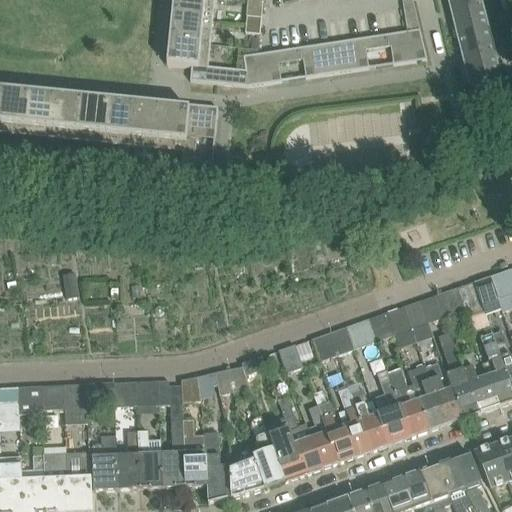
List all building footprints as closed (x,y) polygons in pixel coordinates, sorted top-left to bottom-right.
[(170,18),(170,19),(213,23),(215,0),(173,0),(172,18),(170,18)] [(449,0),(459,39),(488,32),(480,0),(449,0)] [(402,3),(404,14),(415,12),(412,2),(412,1),(402,3)] [(404,14),(406,24),(417,22),(415,12),(404,14)] [(168,42),(211,46),(213,23),(170,19),(172,20),(170,42),(168,42)] [(248,19),(247,27),(261,29),(262,20),(248,19)] [(420,33),(417,22),(406,24),(407,35),(420,33)] [(511,39),(511,26),(501,29),(504,41),(511,39)] [(260,37),(261,29),(247,27),(247,36),(260,37)] [(500,79),(488,32),(459,39),(458,39),(470,88),(498,81),(499,82),(501,82),(501,79),(500,79)] [(420,33),(407,35),(333,46),(337,76),(369,71),(369,68),(368,69),(366,53),(391,49),(393,65),(393,67),(427,62),(420,33)] [(248,89),(246,74),(208,70),(211,46),(168,42),(168,43),(169,43),(167,65),(165,65),(165,66),(167,66),(167,68),(192,70),(192,76),(191,76),(190,84),(191,84),(248,89)] [(243,59),(246,74),(248,89),(282,84),(281,82),(279,66),(303,63),(306,78),(305,78),(305,80),(306,81),(337,76),(333,46),(277,54),(258,57),(243,59)] [(0,135),(25,138),(30,96),(29,95),(29,94),(27,94),(27,95),(3,93),(0,126),(0,135)] [(54,98),(30,96),(25,138),(52,141),(56,98),(55,98),(55,96),(54,96),(54,98)] [(80,101),(56,98),(52,141),(78,144),(82,101),(81,101),(81,99),(80,99),(80,101)] [(104,146),(109,103),(107,103),(108,102),(106,101),(106,103),(82,101),(78,144),(104,146)] [(132,106),(109,103),(104,146),(131,149),(135,106),(134,106),(134,104),(133,104),(132,106)] [(157,152),(161,109),(160,109),(160,107),(159,107),(159,108),(135,106),(131,149),(157,152)] [(185,111),(161,109),(157,152),(183,154),(188,107),(185,107),(185,111)] [(218,110),(188,107),(183,154),(180,182),(179,197),(209,200),(212,166),(210,166),(194,164),(197,140),(212,141),(212,142),(215,142),(218,110)] [(22,181),(24,167),(15,166),(14,181),(22,181)] [(32,168),(24,167),(22,181),(31,182),(32,168)] [(68,171),(67,186),(75,187),(76,172),(68,171)] [(85,173),(76,172),(75,187),(83,187),(85,173)] [(127,192),(129,177),(120,176),(119,191),(127,192)] [(129,177),(127,192),(136,193),(137,178),(129,177)] [(171,181),(170,196),(179,197),(180,182),(171,181)] [(278,197),(290,196),(289,186),(277,187),(278,197)] [(511,271),(511,272),(490,280),(501,311),(503,316),(511,312),(511,271)] [(490,280),(474,285),(484,315),(485,317),(501,311),(490,280)] [(484,315),(480,303),(474,285),(456,291),(465,314),(467,321),(484,315)] [(437,298),(445,321),(465,314),(456,291),(437,298)] [(420,304),(428,327),(445,321),(437,298),(420,304)] [(420,304),(404,310),(412,332),(428,327),(420,304)] [(387,316),(395,339),(412,332),(404,310),(387,316)] [(369,322),(377,345),(395,339),(387,316),(369,322)] [(354,353),(377,345),(369,322),(345,331),(348,339),(349,339),(354,353)] [(332,343),(338,360),(354,354),(354,353),(349,339),(348,339),(345,331),(330,336),(332,343)] [(452,392),(463,423),(481,417),(476,402),(474,403),(473,399),(471,400),(466,387),(468,387),(459,361),(459,360),(450,335),(438,340),(449,371),(452,370),(454,375),(447,378),(452,392)] [(330,336),(312,342),(320,366),(338,360),(332,343),(330,336)] [(492,337),(480,341),(489,364),(482,367),(485,375),(488,379),(500,410),(511,405),(511,397),(509,390),(511,390),(510,386),(511,385),(507,373),(505,373),(496,348),(493,338),(492,337)] [(505,345),(496,348),(505,373),(507,373),(511,385),(510,386),(511,390),(509,390),(511,397),(511,357),(510,358),(505,345)] [(303,371),(295,348),(278,354),(287,377),(303,371)] [(459,360),(459,361),(468,387),(466,387),(471,400),(473,399),(474,403),(476,402),(481,417),(496,411),(499,410),(500,410),(488,379),(485,380),(477,383),(473,371),(476,370),(471,356),(459,360)] [(438,366),(425,370),(435,398),(433,398),(439,416),(443,415),(447,428),(463,423),(452,392),(445,395),(440,382),(443,381),(438,366)] [(240,371),(229,373),(234,394),(249,391),(242,370),(240,371)] [(425,370),(408,376),(413,389),(429,435),(447,428),(443,415),(439,416),(433,398),(435,398),(425,370)] [(410,441),(429,435),(413,389),(407,391),(400,372),(388,376),(410,441)] [(229,373),(215,376),(218,388),(219,397),(234,394),(229,373)] [(384,399),(375,402),(380,417),(377,418),(388,449),(410,441),(388,376),(387,373),(376,377),(384,399)] [(215,376),(198,380),(199,393),(218,388),(215,376)] [(198,380),(181,384),(181,389),(182,406),(201,405),(200,403),(199,393),(198,380)] [(137,410),(159,409),(158,384),(136,385),(137,410)] [(182,406),(181,389),(169,389),(169,384),(158,384),(159,409),(170,408),(172,457),(161,458),(163,491),(185,490),(183,423),(182,423),(182,406)] [(113,386),(114,407),(114,411),(137,410),(136,385),(113,386)] [(113,386),(87,388),(87,408),(114,407),(113,386)] [(87,388),(64,389),(65,412),(65,415),(88,414),(87,408),(87,388)] [(64,389),(41,390),(42,413),(65,412),(64,389)] [(41,390),(19,391),(19,411),(20,417),(42,416),(42,413),(41,390)] [(0,412),(19,411),(19,391),(0,391),(0,412)] [(360,424),(351,397),(349,391),(338,394),(345,414),(339,416),(344,430),(355,461),(373,454),(368,440),(364,442),(358,425),(360,424)] [(363,392),(351,397),(360,424),(358,425),(364,442),(368,440),(373,454),(388,449),(377,418),(372,404),(368,406),(363,392)] [(338,467),(355,461),(344,430),(336,432),(332,420),(335,419),(330,405),(327,406),(322,393),(313,396),(318,409),(338,467)] [(289,401),(279,404),(287,427),(294,448),(292,448),(298,465),(302,463),(307,477),(322,472),(306,428),(299,431),(289,401)] [(316,430),(308,433),(322,472),(338,467),(318,409),(309,412),(316,430)] [(251,431),(250,433),(259,459),(252,461),(264,493),(284,486),(266,434),(261,420),(258,421),(256,422),(254,424),(252,426),(251,428),(251,431)] [(194,422),(183,423),(185,490),(207,489),(205,456),(204,438),(195,438),(194,422)] [(287,427),(266,434),(284,486),(307,477),(302,463),(298,465),(292,448),(294,448),(287,427)] [(140,492),(138,435),(128,436),(129,459),(116,459),(117,493),(140,492)] [(148,435),(138,435),(140,492),(163,491),(161,458),(161,444),(149,444),(148,435)] [(208,508),(232,502),(230,469),(219,469),(218,437),(204,438),(205,456),(207,489),(208,508)] [(117,493),(116,459),(115,439),(100,440),(101,447),(93,447),(95,494),(117,493)] [(511,441),(494,448),(508,485),(511,483),(511,441)] [(494,448),(474,455),(490,491),(491,491),(508,485),(494,448)] [(91,511),(89,456),(67,457),(68,511),(91,511)] [(44,459),(46,511),(68,511),(67,457),(44,459)] [(470,457),(452,463),(463,492),(472,509),(473,511),(487,511),(475,491),(483,488),(470,457)] [(23,511),(46,511),(44,459),(32,459),(32,473),(22,474),(23,511)] [(22,460),(0,461),(0,484),(1,511),(23,511),(22,474),(22,460)] [(264,493),(252,461),(230,469),(232,502),(254,496),(264,493)] [(437,468),(435,469),(448,501),(451,506),(454,511),(468,511),(472,509),(463,492),(452,463),(448,464),(437,468)] [(435,469),(419,475),(432,507),(434,511),(444,511),(444,510),(451,506),(448,501),(435,469)] [(419,475),(401,482),(412,511),(434,511),(432,507),(419,475)] [(385,487),(381,489),(389,511),(412,511),(401,482),(385,487)] [(389,511),(381,489),(364,495),(370,511),(389,511)] [(370,511),(364,495),(346,501),(350,511),(370,511)] [(331,507),(327,509),(327,511),(350,511),(346,501),(331,507)]
